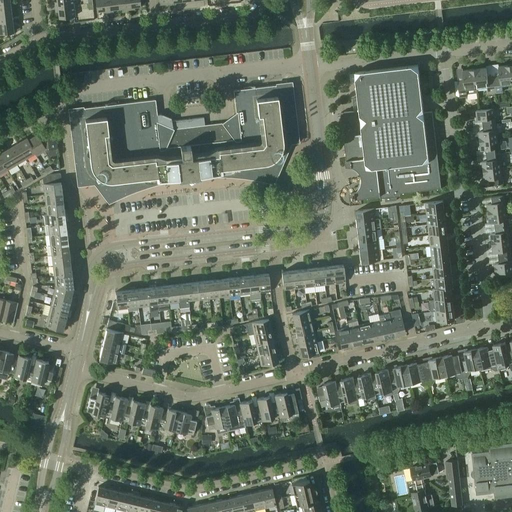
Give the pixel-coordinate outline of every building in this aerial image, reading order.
[(0,0),(0,11),(11,10),(9,0),(0,0)] [(108,12),(106,0),(95,0),(97,11),(103,10),(103,13),(108,12)] [(119,8),(117,0),(106,0),(108,12),(113,12),(113,9),(119,8)] [(130,10),(128,0),(117,0),(119,8),(124,8),(125,10),(130,10)] [(139,0),(128,0),(130,10),(135,9),(134,6),(141,6),(139,0)] [(75,16),(74,5),(55,7),(56,12),(58,12),(59,18),(75,16)] [(0,22),(12,21),(11,10),(0,11),(0,22)] [(0,33),(14,32),(12,21),(0,22),(0,33)] [(243,61),(281,57),(280,49),(242,53),(243,61)] [(511,83),(511,77),(510,64),(498,66),(500,76),(494,77),(496,92),(503,92),(502,85),(511,83)] [(441,188),(436,142),(432,111),(424,112),(418,65),(355,72),(360,110),(341,113),(345,161),(346,161),(346,166),(348,166),(350,166),(351,166),(353,167),(354,167),(355,168),(357,169),(358,170),(359,171),(360,172),(360,173),(361,175),(361,176),(362,178),(362,179),(362,181),(362,182),(361,184),(361,185),(360,186),(359,188),(359,189),(358,190),(356,191),(355,192),(354,192),(352,193),(351,193),(350,194),(350,199),(385,195),(385,198),(396,196),(396,194),(441,188)] [(496,92),(494,77),(488,77),(487,67),(475,69),(477,88),(488,87),(489,93),(496,92)] [(477,88),(475,69),(463,70),(464,80),(458,81),(460,97),(467,96),(467,94),(478,93),(477,88)] [(296,127),(292,91),(294,91),(293,81),(288,82),(288,84),(233,90),(239,139),(236,139),(224,123),(205,125),(204,117),(171,120),(171,118),(161,114),(157,115),(155,99),(70,110),(78,178),(98,176),(114,197),(126,192),(136,187),(147,184),(157,181),(168,178),(175,177),(178,173),(178,180),(201,177),(200,171),(204,174),(211,173),(222,173),(233,174),(244,175),(255,176),(263,178),(264,174),(267,171),(269,170),(273,169),(276,171),(288,142),(287,128),(296,127)] [(494,108),(476,110),(477,120),(482,120),(483,125),(495,124),(494,108)] [(497,138),(495,124),(483,125),(484,130),(479,131),(480,140),(497,138)] [(58,157),(55,132),(43,133),(45,151),(49,158),(58,157)] [(45,151),(43,133),(38,133),(28,139),(27,137),(27,138),(37,156),(45,151)] [(37,156),(27,138),(17,143),(27,159),(35,154),(36,156),(37,156)] [(499,153),(497,138),(480,140),(481,150),(486,149),(487,155),(499,153)] [(27,159),(17,143),(8,149),(18,165),(27,159)] [(18,165),(8,149),(0,153),(0,156),(8,170),(18,165)] [(501,168),(499,153),(487,155),(487,160),(482,161),(483,170),(501,168)] [(0,175),(8,170),(0,156),(0,175)] [(503,183),(501,168),(483,170),(484,180),(489,179),(490,185),(503,183)] [(44,195),(62,192),(60,173),(50,174),(42,179),(44,195)] [(63,203),(62,192),(44,195),(45,205),(63,203)] [(504,195),(491,197),(492,203),(487,203),(488,213),(506,211),(504,195)] [(444,212),(443,200),(425,203),(426,214),(444,212)] [(64,213),(63,203),(45,205),(47,215),(64,213)] [(393,217),(397,217),(396,206),(388,207),(389,218),(393,217)] [(375,219),(374,209),(356,211),(357,221),(375,219)] [(508,226),(506,211),(488,213),(490,222),(494,222),(495,227),(508,226)] [(427,225),(446,222),(444,212),(426,214),(427,225)] [(66,223),(64,213),(47,215),(44,215),(45,225),(48,225),(66,223)] [(381,229),(380,219),(375,219),(357,221),(359,232),(377,230),(381,229)] [(447,233),(446,222),(427,225),(429,235),(447,233)] [(67,233),(66,223),(48,225),(45,225),(46,235),(49,235),(67,233)] [(510,240),(508,226),(495,227),(496,232),(491,233),(492,242),(510,240)] [(378,239),(377,230),(359,232),(360,242),(378,239)] [(50,245),(68,243),(67,233),(49,235),(50,245)] [(448,244),(447,233),(429,235),(430,246),(448,244)] [(379,250),(378,239),(360,242),(361,252),(379,250)] [(511,255),(510,240),(492,242),(493,252),(498,252),(499,257),(511,255)] [(69,253),(68,243),(50,245),(52,255),(69,253)] [(449,255),(448,244),(430,246),(431,257),(449,255)] [(380,260),(379,250),(361,252),(362,263),(380,260)] [(71,263),(69,253),(52,255),(53,266),(71,263)] [(451,265),(449,255),(431,257),(433,267),(451,265)] [(511,271),(511,260),(511,255),(499,257),(499,262),(494,263),(496,273),(511,271)] [(72,274),(71,263),(53,266),(54,276),(72,274)] [(343,265),(333,266),(335,283),(345,282),(343,265)] [(452,276),(451,265),(433,267),(434,278),(452,276)] [(335,283),(333,266),(323,267),(325,284),(335,283)] [(325,284),(323,267),(312,268),(314,286),(325,284)] [(314,286),(312,268),(302,269),(304,287),(314,286)] [(304,287),(302,269),(292,271),(294,288),(304,287)] [(294,288),(292,271),(281,272),(283,289),(294,288)] [(271,291),(268,273),(258,275),(260,293),(271,291)] [(74,287),(72,274),(54,276),(55,286),(74,287)] [(260,293),(258,275),(248,276),(250,294),(251,300),(261,298),(260,293)] [(250,294),(248,276),(238,277),(240,295),(250,294)] [(453,287),(452,276),(434,278),(435,289),(451,288),(453,287)] [(240,295),(238,277),(227,278),(230,296),(240,295)] [(230,296),(227,278),(217,280),(219,297),(230,296)] [(217,280),(207,281),(209,299),(219,297),(217,280)] [(209,299),(207,281),(197,282),(199,300),(209,299)] [(199,300),(197,282),(187,283),(189,301),(199,300)] [(189,301),(187,283),(177,284),(179,302),(189,301)] [(179,302),(177,284),(166,286),(169,304),(179,302)] [(74,287),(55,286),(53,296),(70,300),(74,287)] [(169,304),(166,286),(156,287),(158,305),(169,304)] [(158,305),(156,287),(146,288),(148,306),(158,305)] [(148,306),(146,288),(136,289),(138,307),(148,306)] [(452,298),(451,288),(435,289),(433,289),(434,300),(452,298)] [(138,307),(136,289),(126,291),(128,308),(138,307)] [(128,308),(126,291),(115,292),(116,301),(113,301),(111,310),(117,309),(117,310),(128,308)] [(68,310),(70,300),(53,296),(50,306),(68,310)] [(452,298),(434,300),(429,301),(430,312),(435,311),(454,309),(452,298)] [(13,323),(18,303),(7,300),(2,320),(13,323)] [(65,320),(68,310),(50,306),(48,316),(65,320)] [(312,320),(309,309),(292,313),(294,324),(312,320)] [(455,320),(454,309),(435,311),(437,322),(455,320)] [(394,335),(390,318),(389,313),(379,315),(380,320),(384,338),(394,335)] [(405,333),(401,315),(390,318),(394,335),(405,333)] [(63,330),(65,320),(48,316),(45,327),(63,330)] [(130,327),(130,325),(108,319),(107,325),(129,331),(130,327)] [(271,330),(269,319),(245,324),(248,335),(253,333),(271,330)] [(314,331),(312,320),(294,324),(297,335),(314,331)] [(384,338),(380,320),(369,323),(373,340),(384,338)] [(373,340),(369,323),(359,325),(363,343),(373,340)] [(141,334),(140,324),(134,325),(135,328),(130,327),(129,331),(141,334)] [(363,343),(359,325),(348,327),(352,345),(363,343)] [(352,345),(348,327),(337,330),(341,348),(352,345)] [(104,339),(121,343),(124,333),(106,328),(104,339)] [(273,340),(271,330),(253,333),(256,344),(273,340)] [(317,341),(314,331),(297,335),(299,345),(317,341)] [(126,344),(121,343),(104,339),(101,349),(118,353),(123,354),(126,344)] [(276,351),(273,340),(256,344),(258,355),(276,351)] [(319,352),(317,341),(299,345),(302,356),(319,352)] [(511,363),(511,347),(511,346),(506,347),(505,342),(493,345),(495,353),(499,370),(507,368),(510,364),(511,363)] [(499,370),(495,353),(489,354),(488,346),(476,349),(480,368),(481,371),(491,368),(496,371),(499,370)] [(116,364),(118,353),(101,349),(98,359),(116,364)] [(480,368),(476,349),(464,352),(465,355),(459,356),(460,361),(464,378),(468,377),(470,373),(470,370),(480,368)] [(0,369),(14,373),(18,359),(12,358),(13,353),(2,351),(0,358),(0,369)] [(278,362),(276,351),(258,355),(261,366),(278,362)] [(464,378),(460,361),(459,356),(453,357),(452,354),(441,357),(445,376),(455,373),(456,376),(460,379),(464,378)] [(31,380),(34,366),(29,365),(31,358),(19,355),(18,359),(14,373),(14,376),(31,380)] [(445,376),(441,357),(429,360),(431,368),(425,369),(429,386),(432,386),(435,381),(434,378),(445,376)] [(36,359),(34,366),(31,380),(50,385),(54,366),(48,365),(48,362),(36,359)] [(429,386),(425,369),(419,370),(417,362),(405,365),(410,384),(420,381),(421,384),(425,387),(429,386)] [(410,384),(405,365),(394,368),(396,375),(390,376),(393,394),(397,393),(400,389),(399,386),(410,384)] [(143,367),(142,373),(155,377),(156,371),(143,367)] [(393,394),(390,376),(388,369),(376,372),(377,375),(371,376),(376,394),(381,393),(386,396),(393,394)] [(376,394),(371,376),(371,373),(359,376),(359,379),(354,380),(358,398),(363,397),(368,400),(377,398),(376,394)] [(358,398),(354,380),(353,377),(341,380),(342,383),(336,384),(341,402),(346,401),(351,404),(359,402),(358,398)] [(341,402),(336,384),(336,381),(324,384),(324,386),(318,388),(322,407),(328,405),(333,408),(341,406),(341,402)] [(298,412),(293,391),(287,392),(275,395),(276,402),(280,416),(281,422),(293,419),(292,413),(298,412)] [(104,416),(108,402),(110,394),(98,392),(96,399),(90,397),(86,411),(104,416)] [(122,420),(126,406),(128,399),(115,396),(114,403),(108,402),(104,416),(122,420)] [(280,416),(276,402),(271,403),(269,396),(257,399),(259,406),(262,420),(280,416)] [(139,424),(143,410),(145,403),(133,400),(131,407),(126,406),(122,420),(139,424)] [(262,420),(259,406),(253,407),(252,400),(239,403),(240,407),(244,421),(244,424),(262,420)] [(158,426),(161,412),(163,407),(150,404),(149,412),(143,410),(139,424),(157,429),(158,426)] [(244,421),(240,407),(235,409),(234,404),(222,407),(227,425),(228,431),(245,427),(244,424),(244,421)] [(227,425),(222,407),(211,409),(212,414),(206,415),(209,429),(215,428),(217,434),(228,431),(227,425)] [(175,430),(179,411),(168,409),(167,413),(161,412),(158,426),(175,430)] [(193,435),(196,420),(190,419),(191,414),(179,411),(175,430),(193,435)] [(511,442),(489,445),(489,451),(471,453),(476,495),(494,493),(495,498),(511,496),(511,442)] [(447,478),(449,478),(451,491),(461,490),(457,461),(445,462),(447,478)] [(431,476),(428,463),(426,464),(426,462),(425,462),(422,462),(422,463),(422,465),(411,467),(414,480),(415,480),(416,486),(424,484),(423,478),(431,476)] [(312,493),(311,488),(309,480),(292,484),(297,506),(301,505),(301,504),(314,501),(312,493)] [(432,494),(426,496),(425,490),(426,490),(424,484),(416,486),(418,491),(412,493),(416,510),(434,506),(432,494)] [(105,506),(109,489),(98,486),(94,503),(105,506)] [(276,505),(272,488),(261,491),(265,508),(276,505)] [(116,509),(120,491),(109,489),(105,506),(116,509)] [(462,504),(461,490),(451,491),(452,505),(462,504)] [(126,511),(130,494),(120,491),(116,509),(126,511)] [(265,508),(261,491),(250,493),(254,510),(265,508)] [(247,511),(254,510),(250,493),(240,496),(243,511),(247,511)] [(129,511),(136,511),(141,497),(130,494),(126,511),(129,511)] [(243,511),(240,496),(229,498),(232,511),(243,511)] [(148,511),(151,499),(141,497),(136,511),(148,511)] [(232,511),(229,498),(219,500),(221,511),(232,511)] [(159,511),(162,502),(151,499),(148,511),(159,511)] [(221,511),(219,500),(208,503),(210,511),(221,511)] [(318,500),(314,501),(301,504),(301,505),(302,511),(315,511),(321,511),(318,500)] [(170,511),(172,504),(162,502),(159,511),(170,511)] [(210,511),(208,503),(198,505),(199,511),(210,511)]
